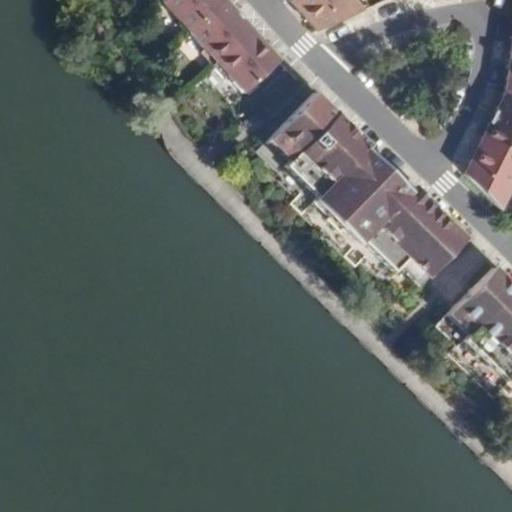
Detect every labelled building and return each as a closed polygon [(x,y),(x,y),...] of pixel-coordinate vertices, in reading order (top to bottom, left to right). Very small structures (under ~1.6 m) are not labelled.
[(162,0),(161,1),(188,32),(223,0),(162,0)] [(223,0),(188,32),(203,49),(199,53),(211,66),(251,31),(237,15),(223,0)] [(362,12),(350,0),(289,0),(289,1),(301,16),(316,32),(362,12)] [(223,79),(227,75),(243,93),(278,62),(262,44),(251,31),(211,66),(223,79)] [(511,52),(509,53),(506,71),(503,93),(511,96),(511,52)] [(511,153),(511,96),(503,93),(491,117),(481,138),(511,153)] [(382,275),(406,299),(422,283),(463,241),(431,210),(432,209),(406,183),(405,184),(313,95),(287,121),(256,153),(282,178),(278,183),(295,200),(289,205),(354,268),(360,263),(377,280),(382,275)] [(462,175),(498,210),(500,205),(510,186),(511,181),(511,153),(481,138),(470,159),(462,175)] [(511,288),(492,269),(452,311),(435,328),(455,347),(447,355),(493,399),(501,390),(511,400),(511,288)]
